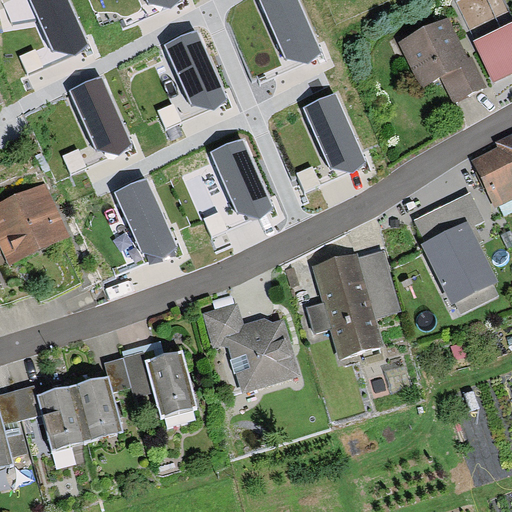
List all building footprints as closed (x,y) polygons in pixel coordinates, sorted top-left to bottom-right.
[(68,0),(30,0),(53,50),(75,55),(88,44),(68,0)] [(147,0),(149,3),(171,8),(180,0),(147,0)] [(298,0),(260,0),(286,59),(308,64),(321,53),(298,0)] [(448,18),(398,42),(422,89),(441,79),(454,103),(487,87),(472,56),(469,57),(448,18)] [(511,21),(473,41),(493,83),(511,73),(511,21)] [(197,31),(166,45),(192,105),(214,110),(227,99),(197,31)] [(102,77),(70,90),(97,150),(119,155),(132,144),(102,77)] [(335,94),(304,107),(331,168),(353,173),(366,162),(335,94)] [(511,133),(494,142),(496,147),(471,161),(495,209),(511,200),(511,133)] [(243,140),(212,153),(238,213),(260,218),(273,208),(243,140)] [(147,179),(115,193),(142,253),(164,258),(177,247),(147,179)] [(0,247),(9,265),(69,237),(46,184),(0,204),(0,247)] [(467,221),(479,243),(483,241),(475,226),(485,221),(470,192),(414,221),(425,243),(467,221)] [(425,243),(421,244),(451,304),(456,303),(494,284),(498,282),(479,243),(467,221),(425,243)] [(359,258),(376,318),(401,311),(384,251),(359,258)] [(357,253),(312,266),(323,303),(307,308),(314,334),(331,329),(340,359),(384,346),(376,318),(359,258),(357,253)] [(500,295),(494,284),(456,303),(462,314),(500,295)] [(244,324),(237,303),(203,313),(212,348),(222,346),(228,347),(225,337),(240,333),(244,324)] [(244,324),(240,333),(272,323),(264,317),(244,324)] [(240,333),(225,337),(228,347),(243,394),(300,376),(283,319),(272,323),(240,333)] [(145,361),(164,355),(160,341),(122,352),(123,357),(143,352),(145,361)] [(464,342),(451,346),(455,360),(468,355),(464,342)] [(154,392),(161,419),(198,409),(182,351),(164,355),(145,361),(154,392)] [(154,392),(145,361),(143,352),(123,357),(132,388),(134,397),(154,392)] [(123,357),(105,362),(109,375),(114,393),(132,388),(123,357)] [(87,440),(123,431),(114,393),(109,375),(73,385),(87,440)] [(0,410),(4,425),(42,414),(37,395),(35,385),(0,394),(0,410)] [(42,414),(52,450),(87,440),(73,385),(37,395),(42,414)] [(0,410),(0,466),(14,462),(4,425),(0,410)]
